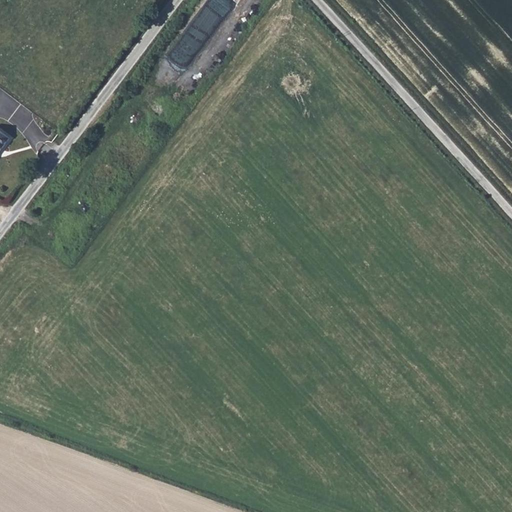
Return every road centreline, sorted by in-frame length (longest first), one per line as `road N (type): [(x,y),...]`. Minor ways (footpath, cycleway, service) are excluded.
road 1 (unclassified): [(177,0),(0,230)]
road 2 (unclassified): [(318,0),(511,213)]
